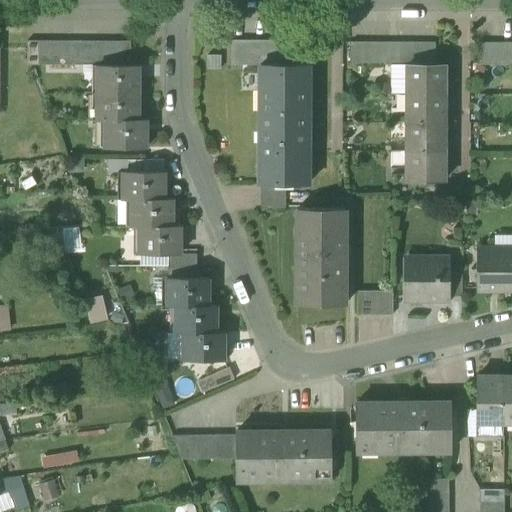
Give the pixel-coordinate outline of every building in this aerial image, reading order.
[(27,65),(39,65),(39,41),(27,41),(27,65)] [(39,65),(50,65),(50,42),(39,41),(39,65)] [(230,65),(260,66),(260,65),(287,65),(287,41),(231,41),(230,65)] [(50,65),(62,66),(62,42),(50,42),(50,65)] [(62,66),(73,66),(73,42),(62,42),(62,66)] [(73,66),(84,66),(84,42),(73,42),(73,66)] [(84,66),(95,66),(96,42),(84,42),(84,66)] [(98,66),(107,66),(107,42),(96,42),(95,66),(98,66)] [(107,66),(118,66),(118,42),(107,42),(107,66)] [(130,42),(118,42),(118,66),(130,66),(130,42)] [(351,65),(363,65),(363,43),(351,42),(351,65)] [(511,42),(502,43),(502,65),(511,65),(511,42)] [(363,65),(375,65),(375,43),(363,43),(363,65)] [(375,65),(387,65),(387,43),(375,43),(375,65)] [(387,65),(399,65),(399,43),(387,43),(387,65)] [(399,65),(411,65),(411,43),(399,43),(399,65)] [(412,65),(423,65),(423,43),(411,43),(411,65),(412,65)] [(423,65),(435,65),(435,43),(423,43),(423,65)] [(477,65),(490,65),(490,43),(477,43),(477,65)] [(502,43),(490,43),(490,65),(502,65),(502,43)] [(260,112),(260,113),(308,113),(308,65),(287,65),(260,65),(260,66),(260,91),(266,91),(266,112),(260,112)] [(407,94),(412,94),(445,94),(445,65),(435,65),(423,65),(412,65),(412,81),(407,81),(407,94)] [(98,66),(98,93),(138,93),(138,66),(130,66),(118,66),(107,66),(98,66)] [(97,120),(105,120),(138,120),(138,93),(98,93),(97,120)] [(445,123),(445,94),(412,94),(412,110),(407,110),(407,123),(412,123),(445,123)] [(308,185),(308,113),(260,113),(260,133),(266,133),(266,165),(260,165),(260,185),(261,185),(286,185),(308,185)] [(146,120),(138,120),(105,120),(105,148),(146,148),(146,120)] [(445,152),(445,123),(412,123),(412,138),(407,138),(407,152),(412,152),(445,152)] [(445,181),(445,152),(412,152),(412,167),(407,167),(407,181),(445,181)] [(123,200),(131,200),(164,200),(164,172),(124,172),(123,200)] [(261,185),(261,197),(261,209),(286,209),(286,197),(286,185),(261,185)] [(131,226),(140,226),(172,226),(172,200),(164,200),(131,200),(131,226)] [(302,305),(345,305),(346,209),(302,209),(302,252),(297,252),(297,278),(302,278),(302,305)] [(81,228),(63,225),(60,245),(79,247),(81,228)] [(180,226),(172,226),(140,226),(139,254),(168,254),(180,254),(180,226)] [(501,292),(511,291),(511,247),(482,248),(482,267),(477,267),(477,288),(501,288),(501,292)] [(168,254),(168,266),(198,266),(198,254),(180,254),(168,254)] [(406,301),(450,301),(451,296),(451,266),(451,257),(409,257),(408,277),(406,277),(406,301)] [(198,278),(198,266),(168,266),(168,278),(198,278)] [(451,296),(462,296),(463,266),(451,266),(451,296)] [(168,305),(176,305),(208,305),(208,278),(198,278),(168,278),(168,305)] [(359,315),(393,315),(393,291),(359,291),(359,315)] [(82,297),(88,321),(105,317),(100,293),(82,297)] [(176,333),(184,333),(216,333),(216,306),(208,305),(176,305),(176,333)] [(167,359),(183,359),(184,333),(176,333),(167,333),(167,359)] [(224,333),(216,333),(184,333),(183,359),(183,360),(224,361),(224,333)] [(229,368),(197,381),(202,392),(234,379),(229,368)] [(503,422),(511,421),(511,376),(503,377),(503,422)] [(476,422),(503,422),(503,377),(476,377),(476,422)] [(0,404),(0,416),(3,415),(25,412),(23,401),(0,404)] [(398,451),(424,451),(424,446),(451,446),(451,403),(355,403),(355,447),(398,447),(398,451)] [(279,479),(305,479),(305,474),(331,474),(331,431),(235,432),(236,457),(236,475),(279,475),(279,479)] [(180,454),(182,458),(236,457),(235,432),(171,432),(180,454)] [(75,448),(39,455),(41,467),(77,460),(75,448)] [(5,479),(10,491),(14,503),(16,507),(27,503),(17,477),(5,479)] [(5,479),(0,479),(0,494),(10,491),(5,479)] [(43,499),(57,494),(52,479),(38,483),(43,499)] [(424,511),(448,511),(448,479),(425,479),(424,511)] [(479,489),(489,489),(489,479),(478,479),(478,489),(479,489)] [(479,489),(479,502),(503,502),(503,489),(489,489),(479,489)] [(0,508),(14,503),(10,491),(0,494),(0,508)] [(502,511),(503,502),(479,502),(478,511),(502,511)]
